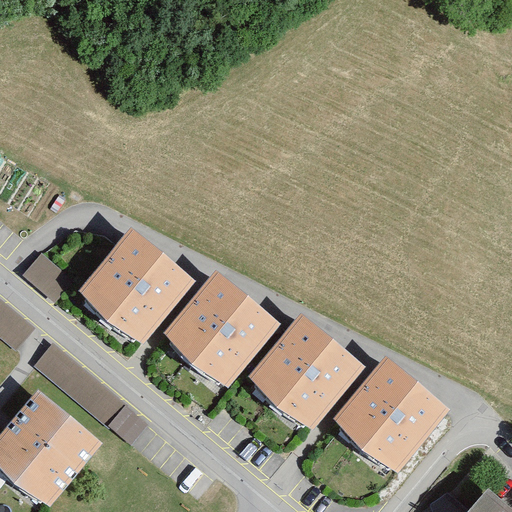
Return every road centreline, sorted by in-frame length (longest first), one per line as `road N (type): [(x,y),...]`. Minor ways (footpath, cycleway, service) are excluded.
road 1 (residential): [(262,501),(0,284)]
road 2 (residential): [(392,511),(467,415),(511,461)]
